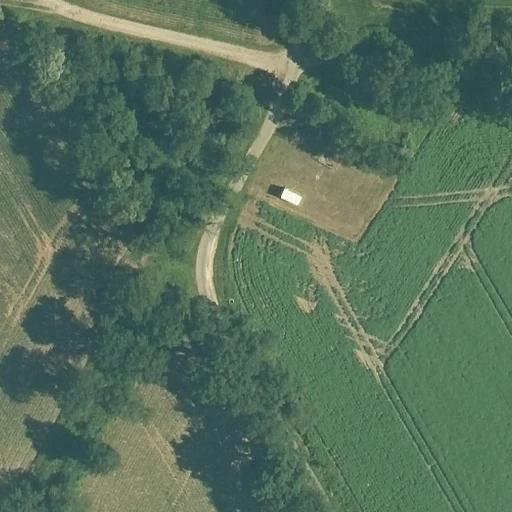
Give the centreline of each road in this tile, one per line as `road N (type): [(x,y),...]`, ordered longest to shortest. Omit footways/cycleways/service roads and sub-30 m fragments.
road 1 (unclassified): [(326,511),(203,301),(202,257),(213,226),(299,59)]
road 2 (unclassified): [(299,59),(258,62),(65,17),(44,0)]
road 3 (unclassified): [(511,73),(299,59)]
